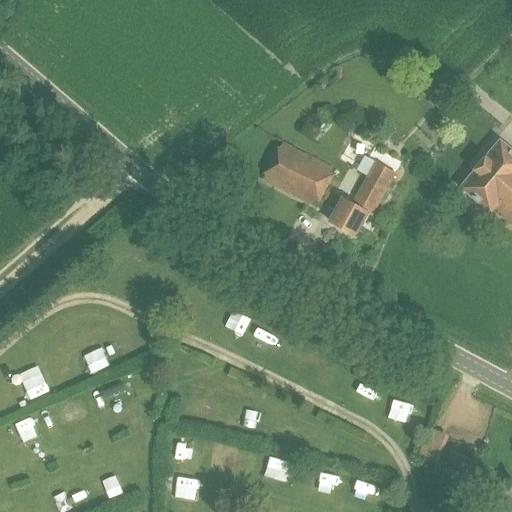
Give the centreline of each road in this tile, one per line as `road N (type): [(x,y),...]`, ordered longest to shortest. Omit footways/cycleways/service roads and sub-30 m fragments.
road 1 (tertiary): [(166,191),(208,225),(511,388)]
road 2 (tertiary): [(166,191),(0,53)]
road 3 (track): [(136,167),(0,288)]
